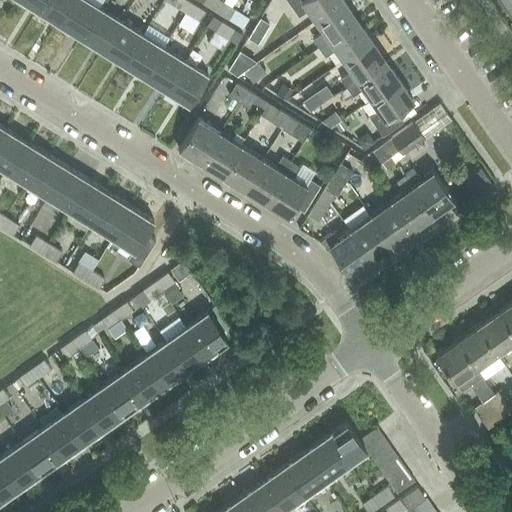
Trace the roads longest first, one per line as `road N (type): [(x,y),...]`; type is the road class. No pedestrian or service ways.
road 1 (residential): [(369,345),(304,262),(0,71)]
road 2 (unclassified): [(130,511),(369,345)]
road 3 (residential): [(485,511),(369,345)]
road 4 (unclassified): [(511,146),(409,0)]
road 5 (unclassified): [(369,345),(511,244)]
